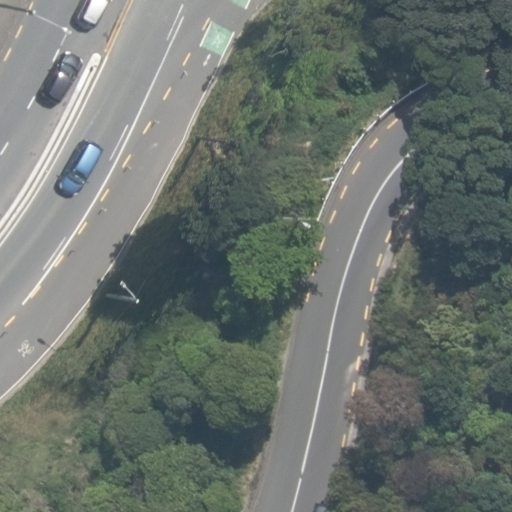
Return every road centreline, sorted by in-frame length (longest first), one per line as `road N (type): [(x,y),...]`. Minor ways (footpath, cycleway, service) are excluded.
road 1 (unclassified): [(511,89),(428,121),(392,156),(373,195),(306,511)]
road 2 (secondary): [(129,0),(61,156),(0,230)]
